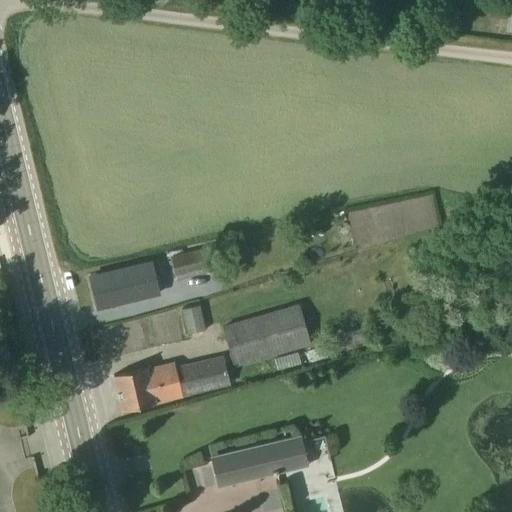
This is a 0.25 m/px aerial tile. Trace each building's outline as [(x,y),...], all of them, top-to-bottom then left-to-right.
[(209,246),(169,256),(174,279),(214,270),(209,246)] [(89,277),(96,308),(158,293),(151,262),(89,277)] [(221,326),(232,367),(233,367),(308,344),(297,303),(221,326)] [(204,330),(198,305),(181,309),(187,334),(204,330)] [(328,337),(333,354),(371,343),(366,326),(328,337)] [(325,359),(322,345),(303,351),(308,364),(325,359)] [(273,359),(276,370),(299,364),(296,352),(273,359)] [(229,385),(221,355),(174,366),(172,361),(112,375),(121,411),(229,385)] [(217,487),(306,465),(299,434),(209,456),(217,487)]
